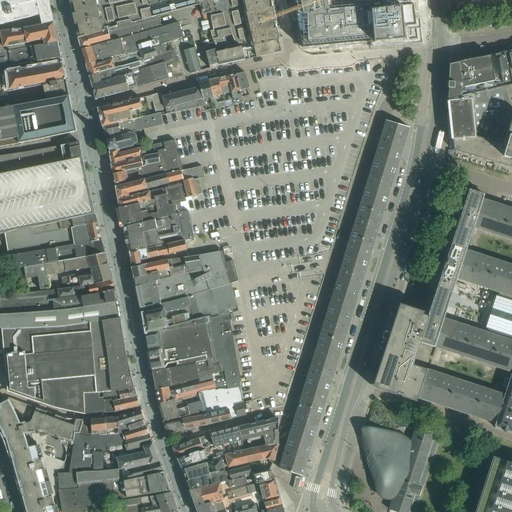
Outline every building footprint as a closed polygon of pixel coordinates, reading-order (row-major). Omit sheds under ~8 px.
[(0,0),(0,24),(39,15),(41,24),(53,21),(51,12),(48,0),(0,0)] [(69,0),(78,37),(78,38),(107,30),(115,28),(141,20),(159,16),(199,5),(202,15),(210,12),(213,29),(210,30),(211,36),(229,32),(243,60),(262,56),(281,52),(280,48),(275,25),(270,0),(69,0)] [(293,0),(294,1),(295,7),(295,8),(295,9),(296,15),(297,16),(298,22),(298,23),(298,24),(299,29),(299,31),(300,35),(300,37),(301,38),(302,44),(302,48),(308,48),(314,47),(316,47),(322,47),(323,46),(329,46),(331,46),(337,45),(338,45),(344,44),(346,44),(351,44),(353,44),(359,43),(361,43),(366,42),(369,42),(372,42),(374,42),(374,43),(374,44),(376,44),(381,43),(383,43),(388,42),(390,42),(395,42),(397,42),(403,41),(405,41),(410,40),(417,40),(412,0),(293,0)] [(139,33),(162,26),(159,16),(141,20),(115,28),(107,30),(110,40),(81,48),(81,49),(139,33)] [(58,43),(54,23),(53,22),(15,30),(15,29),(0,32),(3,48),(40,41),(41,45),(41,46),(44,45),(58,43)] [(154,48),(164,44),(183,38),(179,23),(162,28),(162,26),(139,33),(81,49),(86,66),(133,54),(136,54),(140,53),(154,48)] [(110,40),(107,30),(78,38),(81,48),(110,40)] [(220,64),(219,64),(215,49),(211,50),(208,40),(202,42),(210,68),(221,65),(220,64)] [(34,47),(8,51),(11,67),(37,62),(61,58),(58,43),(44,45),(41,46),(41,45),(34,47)] [(167,52),(164,44),(154,48),(140,53),(142,60),(147,59),(147,58),(167,52)] [(200,71),(194,48),(184,51),(190,74),(200,71)] [(130,64),(89,76),(92,85),(133,73),(140,70),(146,67),(149,67),(149,65),(165,61),(176,58),(174,50),(167,52),(147,58),(147,59),(142,60),(138,62),(130,64)] [(4,52),(0,52),(0,91),(4,91),(9,90),(57,81),(65,79),(62,63),(12,72),(11,67),(8,51),(4,52)] [(504,52),(490,55),(490,56),(493,74),(495,81),(495,84),(502,83),(510,81),(508,73),(506,62),(504,53),(504,52)] [(142,60),(140,53),(136,54),(133,54),(86,66),(89,76),(130,64),(138,62),(142,60)] [(495,81),(493,74),(490,56),(481,58),(481,57),(460,62),(458,62),(458,63),(449,64),(447,100),(449,99),(462,96),(460,88),(495,81)] [(183,76),(178,58),(178,57),(176,58),(165,61),(165,62),(166,70),(169,80),(183,76)] [(166,70),(165,62),(165,61),(149,65),(149,67),(154,84),(169,80),(166,70)] [(140,70),(133,73),(134,77),(137,89),(146,86),(154,84),(149,67),(146,67),(140,70)] [(250,88),(245,72),(236,74),(241,90),(240,90),(240,91),(246,90),(249,96),(242,97),(243,102),(253,99),(250,88)] [(95,99),(137,89),(134,77),(133,73),(92,85),(95,99)] [(241,90),(236,74),(227,76),(232,99),(234,104),(243,102),(242,97),(240,91),(240,90),(241,90)] [(227,76),(217,79),(222,95),(227,93),(229,100),(232,99),(227,76)] [(0,108),(69,96),(65,79),(57,81),(57,83),(0,94),(0,108)] [(222,95),(217,79),(208,81),(214,103),(215,108),(225,106),(224,101),(217,102),(216,101),(215,96),(221,95),(222,95)] [(214,103),(208,81),(198,83),(199,87),(202,99),(203,99),(210,98),(211,104),(214,103)] [(511,85),(504,86),(462,96),(449,99),(447,100),(448,100),(448,101),(451,135),(452,139),(452,140),(453,141),(454,149),(453,150),(457,151),(463,153),(464,154),(470,155),(471,156),(477,157),(511,168),(511,85)] [(202,99),(199,87),(187,90),(162,96),(161,93),(151,95),(151,96),(155,111),(165,109),(167,115),(191,109),(204,106),(203,99),(202,99)] [(0,147),(3,147),(38,140),(76,132),(69,96),(0,108),(0,147)] [(102,127),(135,119),(140,118),(138,109),(142,108),(140,101),(144,101),(143,98),(98,109),(102,127)] [(165,125),(162,115),(160,115),(160,113),(140,118),(135,119),(137,131),(147,129),(165,125)] [(137,131),(135,119),(102,127),(105,135),(112,134),(113,134),(120,132),(129,128),(131,133),(137,131)] [(389,191),(409,128),(386,121),(367,182),(366,185),(366,186),(367,186),(366,188),(388,194),(388,193),(389,193),(389,191)] [(137,141),(135,135),(129,133),(113,136),(106,138),(106,141),(105,142),(105,143),(107,143),(108,148),(106,148),(107,150),(108,149),(109,152),(120,149),(132,146),(137,141)] [(142,167),(113,174),(114,180),(115,184),(116,187),(152,177),(161,175),(166,174),(181,171),(182,170),(179,158),(177,149),(175,140),(163,143),(165,149),(162,150),(163,152),(157,153),(159,162),(146,165),(146,166),(142,167)] [(2,156),(0,156),(0,174),(3,174),(3,173),(82,157),(82,156),(79,142),(72,144),(71,144),(28,152),(7,155),(2,156)] [(165,149),(163,143),(151,145),(147,146),(149,153),(162,150),(165,149)] [(146,153),(144,147),(120,152),(120,149),(109,152),(110,156),(109,156),(110,165),(111,165),(140,157),(140,156),(142,155),(140,155),(146,153)] [(159,162),(157,153),(144,156),(146,165),(159,162)] [(95,215),(88,180),(82,157),(3,173),(3,174),(0,174),(0,234),(4,233),(8,233),(31,226),(33,235),(60,230),(59,222),(65,221),(72,219),(95,215)] [(142,167),(140,157),(111,165),(113,174),(142,167)] [(152,177),(116,187),(118,200),(129,197),(149,192),(164,188),(180,184),(184,183),(183,181),(193,178),(193,180),(199,179),(204,177),(203,175),(201,166),(182,170),(181,171),(166,174),(161,175),(152,177)] [(193,178),(183,181),(184,183),(187,197),(190,196),(202,193),(199,179),(193,180),(193,178)] [(185,201),(185,198),(180,184),(164,188),(165,194),(161,195),(153,197),(153,200),(150,201),(120,209),(120,210),(123,226),(154,218),(155,220),(173,215),(173,214),(182,212),(179,202),(185,201)] [(377,233),(389,193),(388,193),(388,194),(366,188),(367,186),(366,186),(354,226),(353,229),(354,229),(375,236),(375,235),(376,235),(377,233)] [(153,200),(153,197),(161,195),(165,194),(164,188),(149,192),(129,197),(118,200),(120,209),(150,201),(153,200)] [(447,307),(457,279),(462,264),(466,251),(466,250),(472,231),(474,228),(476,219),(479,210),(483,199),(484,195),(469,190),(460,217),(457,226),(451,244),(441,274),(432,303),(428,315),(428,316),(420,342),(435,347),(444,318),(447,307)] [(462,264),(457,279),(499,292),(498,296),(496,296),(485,328),(487,328),(486,332),(511,340),(511,208),(485,200),(483,199),(479,210),(476,219),(474,228),(481,230),(511,240),(511,265),(466,250),(466,251),(462,264)] [(193,238),(187,211),(182,212),(173,214),(173,215),(177,226),(178,235),(178,241),(169,243),(160,246),(160,245),(147,248),(128,252),(131,265),(132,267),(132,268),(141,266),(141,265),(141,263),(140,261),(169,254),(186,250),(184,240),(193,238)] [(97,223),(95,215),(72,219),(65,221),(59,222),(60,230),(97,223)] [(125,237),(157,229),(166,228),(177,226),(173,215),(155,220),(123,227),(125,237)] [(101,240),(97,223),(60,230),(33,235),(31,226),(8,233),(4,233),(8,256),(22,254),(60,247),(60,251),(69,249),(68,246),(101,240)] [(372,249),(376,235),(375,235),(375,236),(354,229),(353,229),(349,242),(310,370),(307,377),(308,377),(308,378),(329,384),(330,383),(333,377),(372,249)] [(160,245),(157,231),(126,238),(128,252),(147,248),(160,245)] [(45,264),(105,253),(102,240),(101,240),(68,246),(69,249),(60,251),(60,247),(22,254),(8,256),(11,269),(24,267),(24,268),(24,267),(45,264)] [(178,285),(205,277),(205,278),(225,272),(228,281),(229,284),(230,284),(238,281),(232,260),(225,262),(222,251),(219,251),(199,255),(202,268),(187,272),(171,277),(170,277),(136,287),(139,298),(163,289),(163,290),(178,285)] [(108,264),(105,253),(45,264),(46,275),(47,275),(72,271),(80,269),(91,268),(108,264)] [(191,257),(183,258),(185,265),(187,272),(202,268),(198,255),(191,257)] [(185,265),(183,258),(167,259),(169,270),(185,265)] [(164,270),(169,271),(169,270),(167,259),(141,266),(132,268),(134,279),(157,272),(164,270)] [(46,275),(45,264),(24,267),(24,268),(26,279),(35,278),(36,283),(39,282),(40,290),(49,289),(47,275),(46,275)] [(112,281),(108,264),(91,268),(92,273),(79,275),(79,278),(81,287),(89,286),(112,281)] [(136,287),(170,277),(171,277),(187,272),(185,265),(169,270),(169,271),(164,270),(157,272),(134,279),(136,287)] [(208,290),(229,284),(228,281),(225,272),(205,278),(205,277),(178,285),(163,290),(163,289),(139,298),(141,309),(154,306),(159,305),(174,301),(173,300),(191,295),(194,294),(208,290)] [(71,288),(68,277),(61,278),(63,289),(71,288)] [(115,290),(112,281),(89,286),(81,287),(71,288),(63,289),(22,294),(22,293),(0,294),(0,314),(23,313),(48,312),(47,300),(53,300),(53,299),(60,299),(59,298),(74,297),(82,295),(82,297),(115,290)] [(154,306),(141,309),(144,324),(166,318),(166,319),(177,316),(183,314),(185,322),(211,316),(211,318),(217,317),(228,313),(229,313),(228,309),(237,307),(230,284),(229,284),(208,290),(194,294),(191,295),(173,300),(174,301),(159,305),(154,306)] [(117,301),(116,293),(115,290),(82,297),(82,295),(74,297),(59,298),(60,299),(53,299),(53,300),(54,309),(60,308),(83,304),(84,307),(117,301)] [(120,318),(117,301),(84,307),(82,307),(48,312),(23,313),(0,314),(0,329),(14,329),(52,327),(63,327),(120,318)] [(413,365),(416,354),(417,353),(420,342),(428,316),(423,315),(424,312),(400,304),(373,387),(397,395),(398,393),(403,394),(402,397),(409,399),(416,402),(418,398),(427,370),(420,367),(413,365)] [(184,343),(231,330),(228,313),(217,317),(211,318),(211,316),(185,322),(171,326),(163,328),(160,328),(160,330),(145,334),(148,345),(149,351),(168,346),(184,343)] [(185,322),(183,314),(177,316),(166,319),(166,318),(144,324),(145,334),(160,330),(160,328),(163,328),(171,326),(185,322)] [(131,373),(126,354),(120,318),(63,327),(52,327),(14,329),(0,329),(0,333),(2,333),(7,388),(7,391),(55,408),(64,409),(85,414),(84,401),(84,393),(98,393),(100,393),(103,393),(113,393),(118,391),(119,391),(126,390),(135,388),(131,373)] [(511,340),(444,318),(435,347),(511,371),(511,373),(511,377),(506,376),(505,380),(502,379),(501,383),(504,384),(502,388),(507,389),(505,395),(427,370),(418,398),(495,423),(494,427),(511,432),(511,340)] [(173,367),(196,362),(196,363),(208,360),(209,367),(220,363),(222,372),(224,371),(225,378),(227,389),(240,387),(239,382),(241,382),(231,330),(184,343),(168,346),(149,351),(153,372),(173,367)] [(181,384),(222,372),(220,363),(209,367),(208,360),(196,363),(196,362),(173,367),(153,372),(156,389),(181,384)] [(317,426),(319,421),(330,383),(329,384),(308,378),(308,377),(307,377),(294,419),(293,424),(294,424),(294,425),(315,431),(315,430),(316,431),(317,426)] [(225,378),(214,381),(216,392),(227,389),(225,378)] [(198,393),(198,392),(208,390),(215,389),(216,392),(214,381),(196,386),(170,392),(169,387),(156,389),(157,395),(159,404),(175,400),(198,393)] [(175,400),(159,404),(163,421),(203,412),(204,414),(229,409),(232,418),(237,417),(234,404),(243,402),(240,387),(227,389),(216,392),(215,389),(208,390),(198,392),(198,393),(175,400)] [(136,395),(135,389),(135,388),(126,390),(119,391),(118,391),(113,393),(103,393),(104,397),(100,398),(100,393),(100,398),(112,397),(112,396),(120,394),(122,399),(136,395)] [(115,411),(112,399),(98,400),(98,393),(84,393),(84,401),(95,400),(95,413),(115,411)] [(139,406),(136,395),(122,399),(120,394),(112,396),(112,397),(112,399),(115,411),(139,406)] [(73,433),(77,423),(66,419),(64,418),(16,400),(9,398),(9,399),(8,399),(8,400),(7,400),(1,404),(0,402),(0,432),(0,433),(1,434),(1,435),(2,436),(2,437),(3,438),(3,439),(4,440),(4,441),(4,442),(5,443),(5,444),(6,445),(6,447),(7,448),(8,451),(8,453),(9,456),(9,458),(10,458),(10,460),(10,461),(11,464),(14,475),(21,501),(24,511),(59,511),(56,472),(60,471),(63,469),(66,466),(68,463),(69,459),(70,455),(73,433)] [(95,400),(84,401),(85,414),(95,413),(95,400)] [(246,415),(243,402),(234,404),(237,417),(243,415),(246,415)] [(194,427),(232,418),(229,409),(204,414),(164,423),(167,433),(194,427)] [(144,419),(141,410),(117,417),(105,418),(91,419),(83,420),(79,434),(87,436),(92,436),(92,434),(100,433),(99,430),(106,430),(118,429),(118,427),(128,424),(144,419)] [(360,437),(360,439),(361,442),(361,444),(361,445),(362,449),(362,450),(363,451),(365,453),(365,455),(366,456),(367,458),(367,459),(368,460),(370,468),(373,477),(375,486),(376,488),(376,489),(377,491),(378,492),(380,493),(381,494),(382,495),(384,496),(386,497),(387,497),(389,497),(393,497),(392,499),(389,510),(390,510),(389,511),(409,511),(415,494),(419,495),(422,486),(418,485),(434,435),(438,437),(438,436),(434,435),(416,429),(412,439),(411,443),(410,441),(410,440),(409,438),(407,437),(406,436),(405,435),(408,436),(411,428),(396,423),(385,413),(381,412),(373,413),(367,431),(364,431),(363,431),(362,431),(362,432),(361,433),(361,434),(360,436),(360,437)] [(146,426),(144,419),(128,424),(118,427),(118,429),(106,430),(99,430),(100,433),(92,434),(92,436),(105,435),(116,434),(122,434),(125,433),(130,432),(130,431),(135,430),(146,426)] [(278,443),(278,423),(278,422),(276,422),(274,420),(274,419),(238,427),(241,439),(242,443),(266,438),(267,446),(278,443)] [(302,476),(316,431),(315,430),(315,431),(294,425),(294,424),(293,424),(279,469),(302,476)] [(149,433),(146,426),(135,430),(130,431),(130,432),(125,433),(122,434),(124,441),(127,440),(149,433)] [(241,439),(238,427),(211,433),(208,435),(211,445),(213,444),(214,447),(223,445),(223,444),(230,442),(231,444),(235,443),(235,441),(241,439)] [(72,451),(69,472),(94,471),(104,470),(104,464),(104,453),(107,453),(107,446),(125,444),(124,441),(122,434),(116,434),(105,435),(92,436),(87,436),(79,434),(76,433),(74,441),(72,451)] [(143,446),(152,442),(151,439),(149,433),(127,440),(124,441),(125,444),(125,446),(126,445),(127,450),(129,450),(143,446)] [(189,441),(173,447),(178,459),(194,452),(199,451),(203,450),(202,447),(210,445),(211,445),(208,435),(199,437),(199,438),(197,438),(195,439),(189,441)] [(155,449),(152,442),(143,446),(145,452),(117,458),(118,461),(120,469),(133,468),(149,464),(159,461),(156,453),(155,449)] [(274,460),(278,443),(267,446),(244,451),(226,455),(225,455),(228,467),(265,458),(274,460)] [(194,452),(178,459),(181,468),(196,462),(215,457),(225,455),(226,455),(223,445),(214,447),(213,444),(211,445),(210,445),(211,448),(211,449),(208,449),(203,450),(199,451),(194,452)] [(511,511),(511,462),(493,456),(474,511),(511,511)] [(225,470),(221,459),(182,469),(186,480),(225,470)] [(120,469),(119,469),(119,480),(125,480),(125,481),(163,472),(159,461),(149,464),(133,468),(120,469)] [(249,464),(225,470),(227,478),(231,477),(232,479),(245,476),(252,474),(249,464)] [(78,511),(92,511),(88,484),(119,480),(119,469),(94,471),(69,472),(69,473),(58,473),(60,490),(58,490),(61,511),(78,511)] [(228,480),(232,479),(231,477),(227,478),(225,470),(186,480),(190,490),(222,482),(228,480)] [(272,480),(270,470),(253,474),(256,483),(259,482),(272,480)] [(119,480),(88,484),(92,511),(111,508),(110,500),(126,498),(170,490),(163,472),(125,481),(125,480),(119,480)] [(247,485),(251,484),(249,480),(247,480),(245,476),(232,479),(228,480),(229,482),(222,484),(222,482),(190,490),(196,506),(229,497),(227,492),(247,485)] [(293,487),(293,488),(297,489),(301,478),(295,476),(295,477),(294,479),(295,479),(293,487)] [(280,496),(275,479),(272,480),(259,482),(261,490),(262,495),(264,500),(280,496)] [(229,497),(196,506),(198,511),(220,511),(226,510),(235,508),(255,503),(264,500),(262,495),(259,496),(258,491),(261,490),(259,482),(256,483),(251,484),(247,485),(227,492),(229,497)] [(143,498),(117,501),(118,509),(141,506),(141,508),(174,501),(171,492),(143,498)] [(282,505),(281,499),(280,496),(264,500),(266,509),(282,505)] [(118,509),(113,509),(113,511),(178,511),(178,510),(174,501),(141,508),(141,506),(118,509)] [(226,510),(220,511),(255,511),(257,511),(255,503),(235,508),(226,510)]
